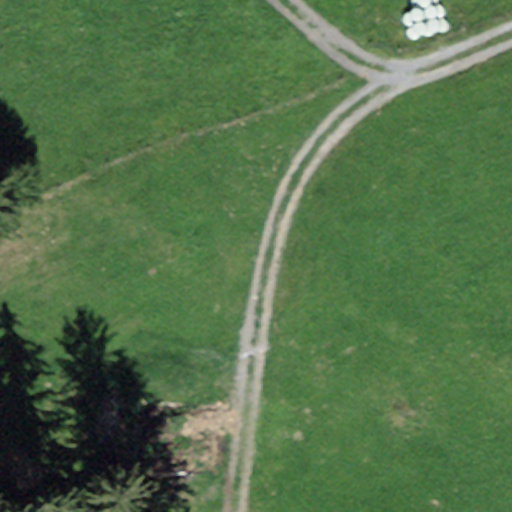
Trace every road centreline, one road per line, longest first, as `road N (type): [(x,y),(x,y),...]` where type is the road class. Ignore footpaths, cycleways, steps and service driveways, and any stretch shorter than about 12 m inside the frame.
road 1 (track): [(233,511),(243,403),(273,246),(307,160),(360,101),(394,80),(511,36)]
road 2 (track): [(288,0),(394,80)]
